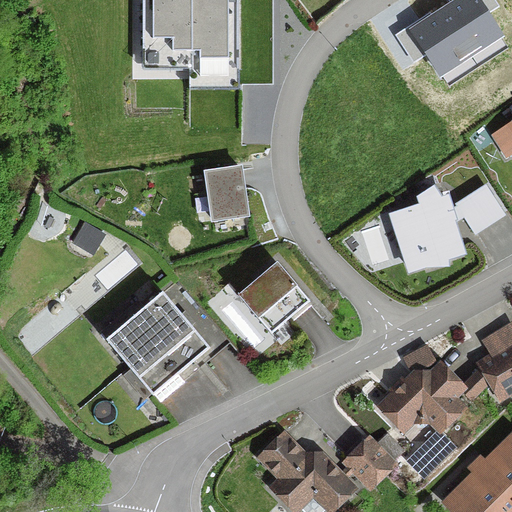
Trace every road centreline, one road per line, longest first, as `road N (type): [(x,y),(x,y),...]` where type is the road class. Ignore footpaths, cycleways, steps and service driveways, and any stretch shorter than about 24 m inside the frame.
road 1 (residential): [(375,0),(315,51),(291,95),(283,139),(306,228),(396,333)]
road 2 (residential): [(140,511),(145,490),(176,456),(396,333)]
road 3 (residential): [(396,333),(511,271)]
